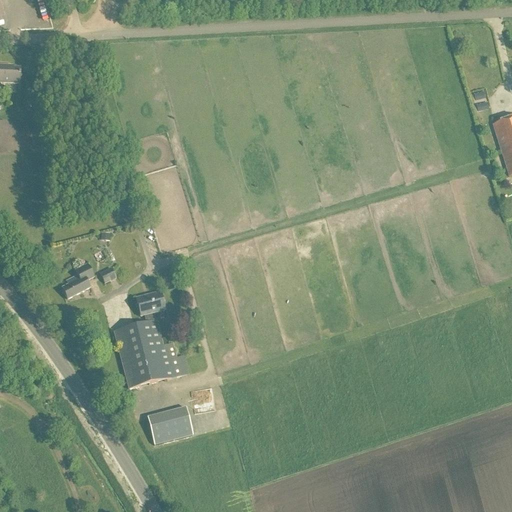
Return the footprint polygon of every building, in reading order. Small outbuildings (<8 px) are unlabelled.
[(0,87),(19,88),(21,73),(11,72),(12,70),(0,68),(0,87)] [(510,179),(511,178),(511,121),(493,127),(510,179)] [(109,244),(110,236),(101,236),(100,243),(109,244)] [(75,273),(78,278),(66,283),(68,287),(62,290),(67,301),(90,290),(87,284),(95,280),(88,266),(75,273)] [(111,270),(99,276),(104,286),(116,280),(111,270)] [(140,319),(147,317),(149,325),(113,334),(128,392),(181,378),(173,346),(163,348),(156,323),(155,324),(153,315),(164,312),(160,294),(135,301),(140,319)] [(154,448),(193,438),(185,410),(147,420),(154,448)]
